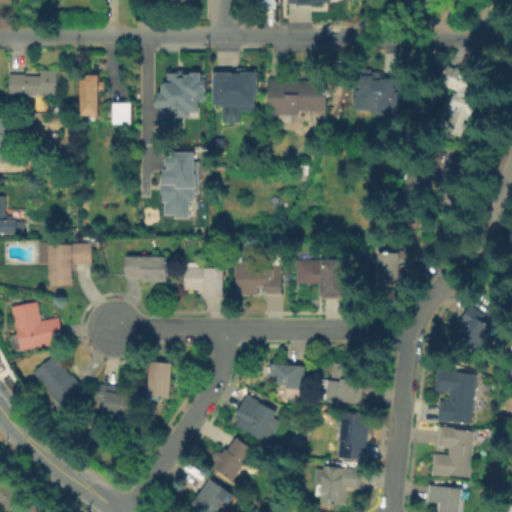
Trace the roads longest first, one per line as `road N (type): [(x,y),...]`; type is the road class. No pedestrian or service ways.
road 1 (residential): [(511,35),(0,32)]
road 2 (residential): [(415,333),(118,327)]
road 3 (residential): [(451,269),(402,355),(389,511)]
road 4 (residential): [(127,511),(220,378),(225,328)]
